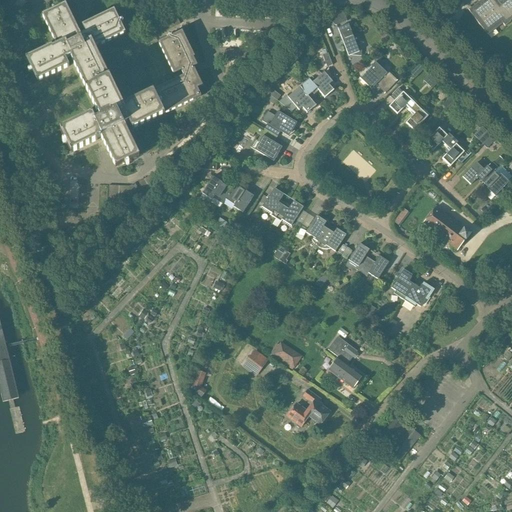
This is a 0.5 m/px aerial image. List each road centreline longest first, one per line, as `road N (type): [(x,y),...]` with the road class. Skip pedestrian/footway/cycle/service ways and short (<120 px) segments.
road 1 (tertiary): [(511,124),(392,10),(367,0)]
road 2 (residential): [(352,107),(311,142),(300,175),(376,229)]
road 3 (residential): [(376,229),(495,311)]
road 4 (track): [(217,76),(266,59),(299,30),(297,0)]
